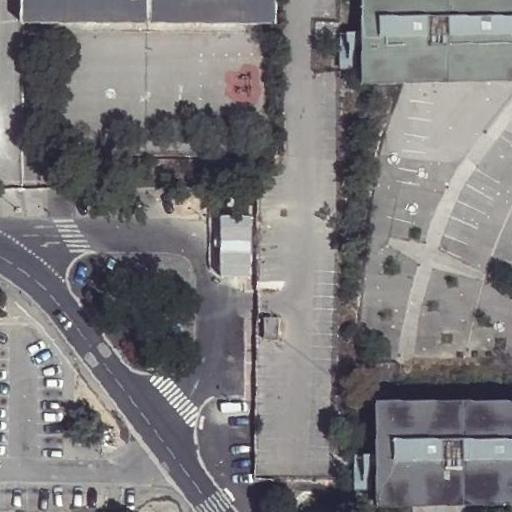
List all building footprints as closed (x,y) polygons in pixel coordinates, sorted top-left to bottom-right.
[(276,23),(275,0),(21,0),(21,21),(40,21),(257,23),(276,23)] [(511,0),(359,0),(361,79),(511,76),(511,0)] [(257,23),(40,21),(39,31),(257,32),(257,23)] [(278,316),(263,316),(263,339),(278,339),(278,316)] [(511,407),(373,410),(374,504),(511,501),(511,407)]
